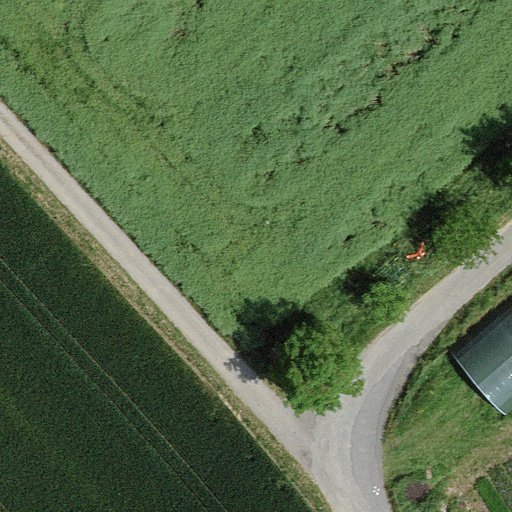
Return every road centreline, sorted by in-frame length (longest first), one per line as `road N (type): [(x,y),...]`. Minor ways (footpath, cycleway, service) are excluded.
road 1 (track): [(0,117),(209,355),(342,459)]
road 2 (unclassified): [(511,246),(417,328),(347,421),(342,459),(363,511)]
